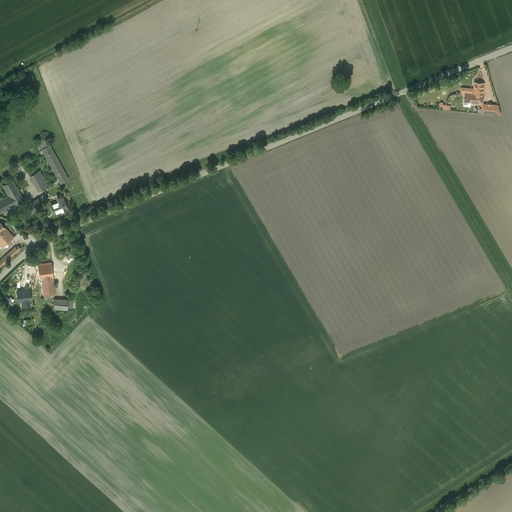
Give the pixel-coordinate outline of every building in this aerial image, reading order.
[(484,84),(474,83),(474,89),(473,93),(466,92),(465,92),(465,93),(464,102),(482,104),(483,94),(484,84)] [(498,105),(482,104),(482,110),(488,111),(488,113),(487,113),(491,113),(491,111),(499,111),(498,105)] [(42,149),(49,145),(46,139),(39,143),(42,149)] [(68,179),(50,145),(42,150),(58,179),(61,183),(62,182),(68,179)] [(39,171),(30,176),(34,183),(43,178),(39,171)] [(43,178),(34,183),(38,191),(47,185),(43,178)] [(12,180),(2,185),(8,195),(18,190),(12,180)] [(8,195),(0,199),(0,213),(24,200),(18,190),(8,195)] [(43,194),(38,198),(42,203),(47,199),(43,194)] [(61,195),(57,197),(59,201),(50,204),(53,212),(60,209),(61,213),(68,211),(67,209),(63,199),(61,195)] [(38,198),(23,209),(29,217),(44,206),(42,203),(38,198)] [(5,228),(0,232),(0,244),(2,247),(13,237),(5,228)] [(15,247),(6,255),(10,259),(19,251),(16,247),(15,247)] [(0,260),(0,263),(2,266),(10,259),(6,255),(0,260)] [(51,263),(29,266),(31,280),(41,279),(53,277),(51,263)] [(53,277),(41,279),(41,281),(38,281),(40,296),(51,294),(55,294),(53,277)] [(29,290),(21,291),(18,292),(18,291),(17,291),(18,301),(24,301),(24,306),(30,306),(29,300),(30,300),(29,290)] [(68,300),(54,299),(53,308),(67,309),(68,300)]
